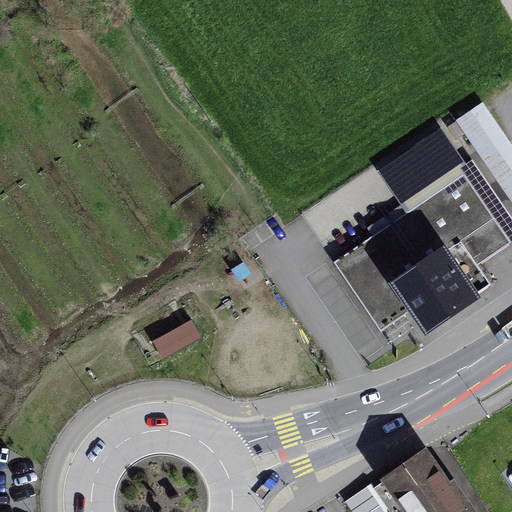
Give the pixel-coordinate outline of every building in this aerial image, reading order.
[(511,203),(511,144),(483,103),(456,121),(511,203)] [(390,191),(374,168),(335,194),(351,217),(390,191)] [(372,238),(334,263),(381,331),(409,314),(426,339),(481,299),(478,295),(492,284),(478,266),(511,242),(465,176),(407,214),(401,206),(367,230),(372,238)] [(155,342),(162,358),(201,341),(195,325),(155,342)] [(476,511),(425,448),(381,481),(382,484),(374,489),(389,511),(476,511)]
